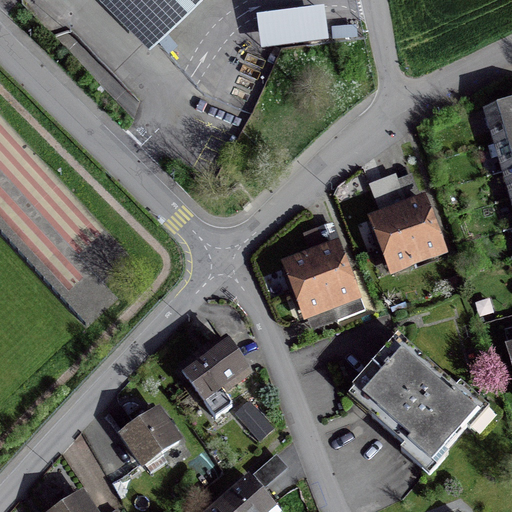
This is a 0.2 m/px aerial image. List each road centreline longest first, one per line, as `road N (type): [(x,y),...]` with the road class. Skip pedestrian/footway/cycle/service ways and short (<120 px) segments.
road 1 (residential): [(223,261),(0,502)]
road 2 (residential): [(223,261),(0,38)]
road 3 (residential): [(336,511),(259,313),(223,261)]
road 4 (residential): [(403,114),(223,261)]
road 5 (residential): [(511,56),(403,114)]
